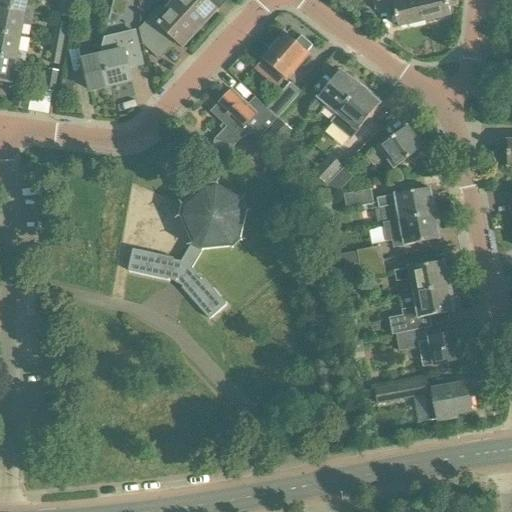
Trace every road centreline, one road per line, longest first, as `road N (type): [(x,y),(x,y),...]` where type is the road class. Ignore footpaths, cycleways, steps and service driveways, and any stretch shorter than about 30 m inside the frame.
road 1 (residential): [(7,511),(5,129)]
road 2 (secondary): [(165,511),(511,450)]
road 3 (residential): [(5,129),(130,139),(269,0)]
road 4 (residential): [(511,367),(443,104)]
road 5 (residential): [(443,104),(304,0)]
